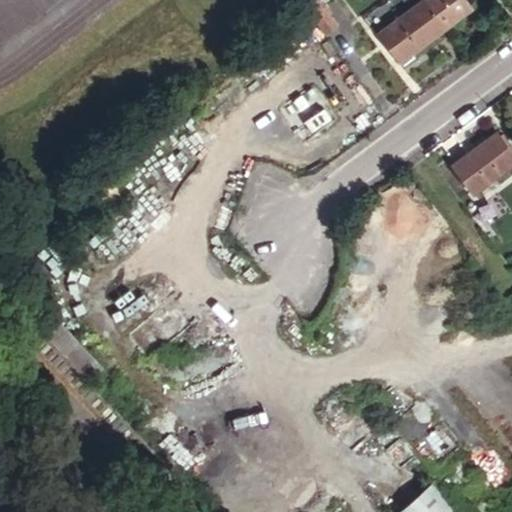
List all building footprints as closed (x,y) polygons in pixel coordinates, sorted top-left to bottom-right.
[(401,59),(445,26),(425,0),(422,0),(380,30),(401,59)] [(425,0),(445,26),(473,6),(469,0),(425,0)] [(511,155),(497,135),(452,167),(472,194),(511,165),(511,155)] [(74,385),(99,364),(66,326),(41,348),(74,385)] [(450,511),(427,485),(392,511),(450,511)]
